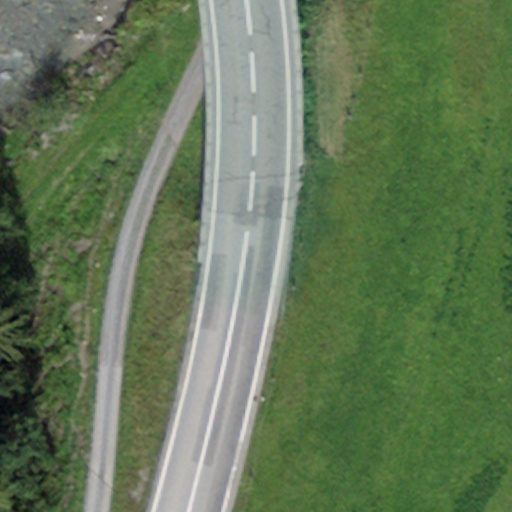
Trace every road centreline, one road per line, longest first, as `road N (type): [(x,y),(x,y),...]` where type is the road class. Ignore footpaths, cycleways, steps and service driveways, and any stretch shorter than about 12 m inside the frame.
road 1 (track): [(92,511),(115,298),(143,191),(192,70),(233,0)]
road 2 (secondary): [(244,0),(247,213),(185,511)]
